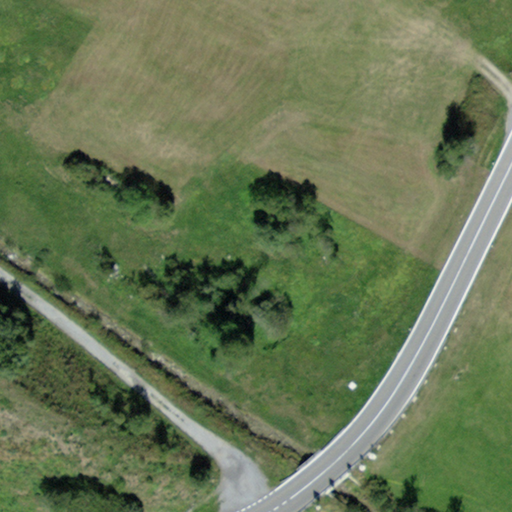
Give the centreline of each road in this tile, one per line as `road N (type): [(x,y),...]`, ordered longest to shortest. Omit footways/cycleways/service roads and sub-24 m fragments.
road 1 (primary): [(511,163),(396,390),(322,472),(270,511)]
road 2 (track): [(242,481),(188,422),(0,277)]
